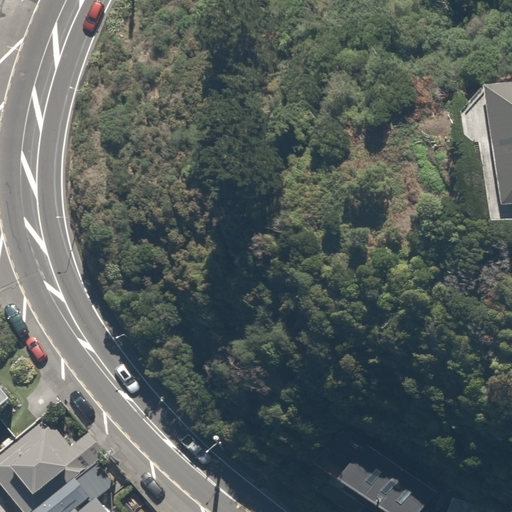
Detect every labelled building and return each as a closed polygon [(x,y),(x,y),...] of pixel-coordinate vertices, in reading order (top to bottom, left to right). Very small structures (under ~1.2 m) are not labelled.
[(481,125),(494,215),(511,212),(511,78),(456,87),(462,128),(481,125)] [(0,421),(10,413),(0,400),(0,421)] [(423,511),(442,488),(339,410),(300,462),(366,511),(423,511)] [(0,511),(17,511),(59,479),(29,441),(0,464),(0,511)] [(500,511),(458,487),(442,511),(500,511)] [(111,511),(101,500),(86,511),(111,511)]
